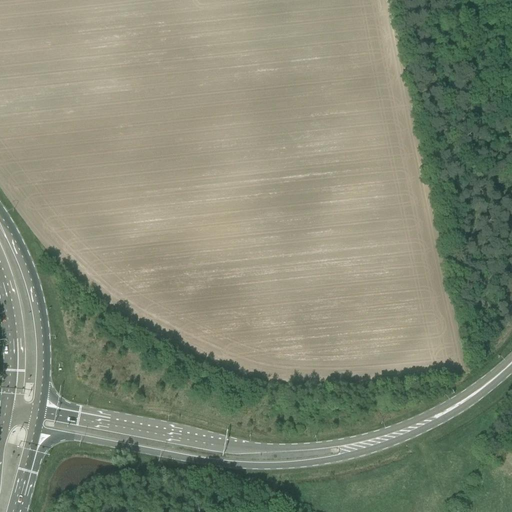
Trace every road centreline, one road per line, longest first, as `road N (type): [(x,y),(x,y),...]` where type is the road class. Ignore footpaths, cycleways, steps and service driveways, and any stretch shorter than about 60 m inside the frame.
road 1 (secondary): [(34,431),(226,465),(328,460),(351,448)]
road 2 (secondary): [(351,448),(239,447),(38,413)]
road 3 (primary): [(38,413),(40,315),(0,215)]
road 4 (secondary): [(351,448),(430,421),(511,363)]
road 5 (primary): [(0,284),(9,343),(5,412)]
